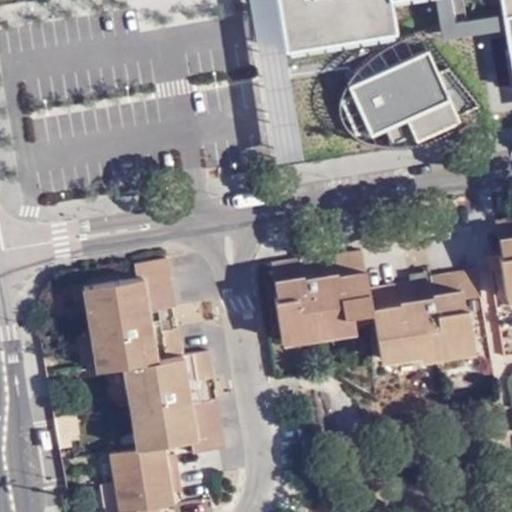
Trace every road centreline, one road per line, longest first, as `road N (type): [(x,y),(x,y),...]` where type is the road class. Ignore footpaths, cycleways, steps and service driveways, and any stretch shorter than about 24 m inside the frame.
road 1 (residential): [(222,214),(266,475),(245,511)]
road 2 (residential): [(222,214),(511,167)]
road 3 (residential): [(0,245),(222,214)]
road 4 (tertiary): [(13,511),(0,331)]
